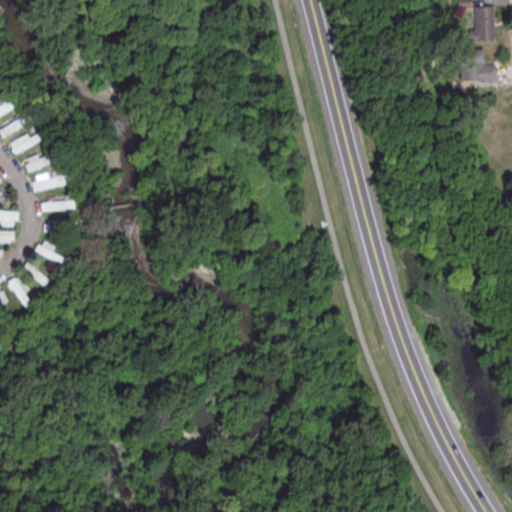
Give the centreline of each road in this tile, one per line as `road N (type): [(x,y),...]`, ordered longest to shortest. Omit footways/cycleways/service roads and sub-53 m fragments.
road 1 (tertiary): [(306,0),(393,330),(479,511)]
road 2 (residential): [(0,278),(22,255),(30,226),(28,196),(0,152)]
